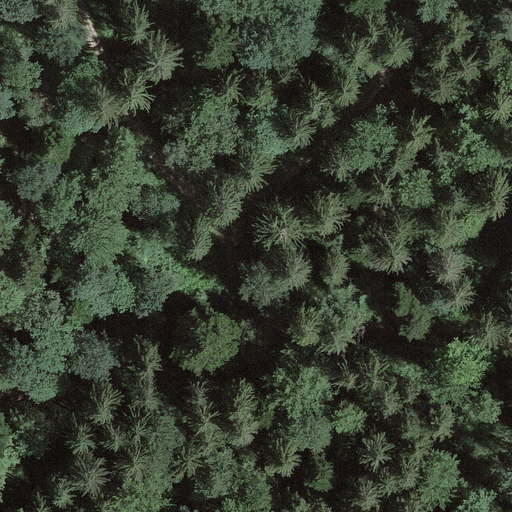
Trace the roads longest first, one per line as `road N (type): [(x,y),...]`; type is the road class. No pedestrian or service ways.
road 1 (track): [(447,0),(316,146),(211,220),(242,299),(258,317),(288,328),(423,326),(511,342)]
road 2 (track): [(76,0),(149,142),(211,220)]
